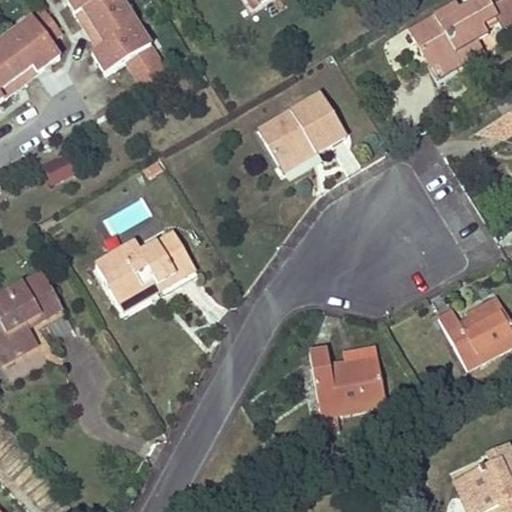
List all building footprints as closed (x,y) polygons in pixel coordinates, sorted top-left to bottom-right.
[(67,0),(99,52),(92,56),(104,75),(110,71),(114,69),(126,62),(141,88),(168,72),(124,0),(67,0)] [(251,0),(243,0),(250,12),(256,7),(251,0)] [(511,0),(465,0),(464,1),(468,7),(458,13),(454,6),(414,30),(417,36),(411,40),(438,88),(462,75),(460,70),(483,56),(474,40),(497,26),(502,33),(511,27),(511,0)] [(43,12),(33,20),(52,45),(62,37),(43,12)] [(33,20),(0,43),(0,106),(63,60),(52,45),(33,20)] [(257,134),(277,169),(310,150),(315,158),(344,140),(319,97),(257,134)] [(511,114),(476,136),(501,143),(511,137),(511,114)] [(310,150),(277,169),(282,177),(315,158),(310,150)] [(68,157),(41,170),(50,188),(77,175),(68,157)] [(95,269),(116,306),(153,285),(158,294),(177,284),(174,278),(190,270),(173,239),(140,257),(134,248),(95,269)] [(190,270),(174,278),(177,284),(193,275),(190,270)] [(0,356),(11,350),(13,352),(32,341),(28,332),(24,326),(38,318),(42,324),(61,313),(40,277),(0,299),(0,356)] [(153,285),(116,306),(121,315),(158,294),(153,285)] [(466,315),(469,320),(498,306),(495,300),(466,315)] [(511,332),(498,306),(469,320),(458,326),(451,313),(437,321),(466,374),(511,349),(511,332)] [(24,326),(28,332),(42,324),(38,318),(24,326)] [(11,350),(0,356),(0,368),(37,348),(32,341),(13,352),(11,350)] [(309,357),(319,424),(335,421),(333,407),(344,405),(345,411),(384,406),(379,368),(347,373),(347,367),(329,369),(326,354),(309,357)] [(378,362),(347,367),(347,373),(379,368),(378,362)] [(333,407),(335,421),(385,413),(384,406),(345,411),(344,405),(333,407)] [(335,421),(319,424),(322,439),(338,436),(335,421)] [(492,470),(463,483),(475,511),(494,511),(506,507),(507,511),(511,511),(511,463),(507,450),(487,459),(492,470)] [(475,511),(463,483),(454,487),(464,511),(475,511)]
